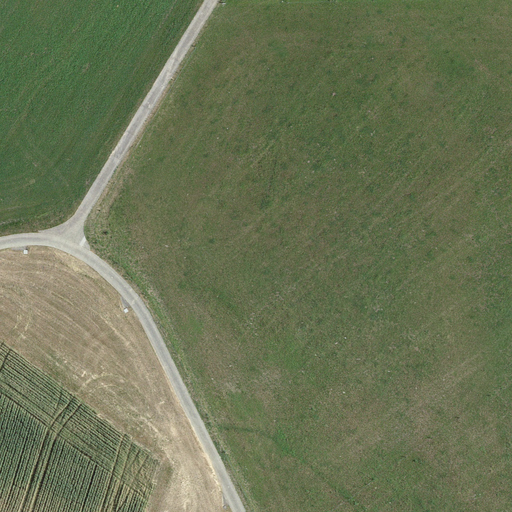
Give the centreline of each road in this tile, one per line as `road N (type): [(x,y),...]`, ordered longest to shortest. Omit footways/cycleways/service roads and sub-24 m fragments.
road 1 (track): [(0,242),(65,242),(133,298),(239,511)]
road 2 (track): [(65,242),(210,0)]
